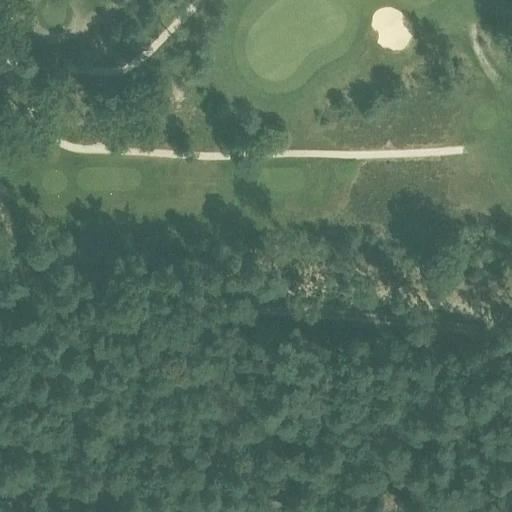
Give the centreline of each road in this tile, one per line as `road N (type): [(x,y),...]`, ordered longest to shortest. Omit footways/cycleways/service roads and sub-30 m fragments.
road 1 (track): [(511,335),(285,308),(0,289)]
road 2 (track): [(342,511),(0,478)]
